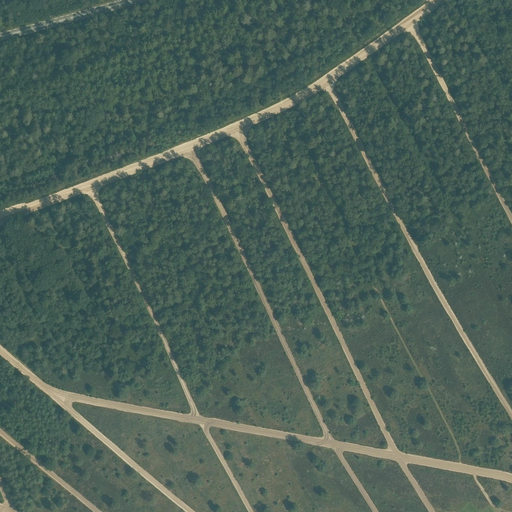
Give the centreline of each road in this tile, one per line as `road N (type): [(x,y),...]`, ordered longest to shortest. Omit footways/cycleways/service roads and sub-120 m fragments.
road 1 (track): [(0,219),(298,97),(443,0)]
road 2 (track): [(0,349),(191,511)]
